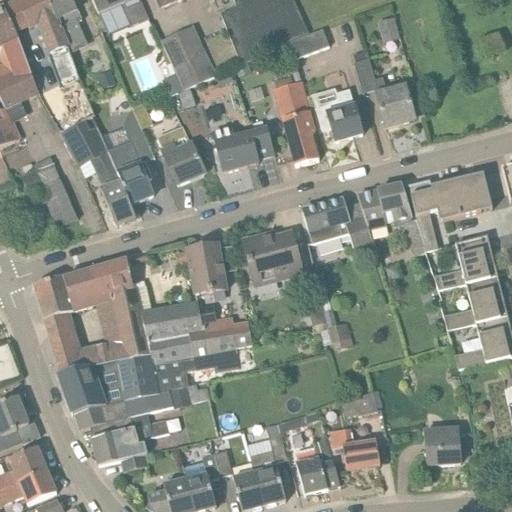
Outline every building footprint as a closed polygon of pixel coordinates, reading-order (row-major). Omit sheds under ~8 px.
[(67,58),(42,0),(27,0),(20,3),(30,30),(29,31),(30,32),(38,29),(48,57),(61,90),(80,82),(70,56),(67,58)] [(42,0),(67,58),(70,56),(88,48),(78,24),(82,23),(78,13),(73,4),(76,2),(75,0),(42,0)] [(137,0),(91,0),(99,17),(137,0)] [(242,66),(287,45),(309,35),(293,0),(155,0),(160,10),(183,0),(233,0),(237,9),(221,16),(242,66)] [(30,30),(20,3),(0,12),(0,51),(19,43),(16,36),(29,31),(30,30)] [(382,46),(400,41),(394,20),(376,24),(382,46)] [(161,43),(180,82),(185,93),(217,78),(193,28),(161,43)] [(322,32),(287,45),(294,62),(329,49),(322,32)] [(479,42),(486,59),(505,51),(498,35),(479,42)] [(21,105),(40,97),(34,82),(19,43),(0,51),(0,61),(2,65),(0,66),(0,99),(5,111),(11,126),(27,118),(21,105)] [(354,66),(363,96),(378,92),(369,62),(354,66)] [(248,66),(235,71),(238,80),(251,75),(248,66)] [(116,85),(110,72),(97,78),(102,91),(116,85)] [(298,73),(292,74),(295,83),(300,81),(298,73)] [(162,82),(170,100),(184,93),(176,76),(162,82)] [(282,122),(295,169),(319,163),(311,135),(315,134),(301,84),(274,91),(279,108),(286,106),(290,120),(282,122)] [(405,89),(377,98),(386,130),(415,122),(405,89)] [(331,131),(336,145),(363,137),(354,108),(349,93),(337,96),(339,106),(316,113),(322,133),(331,131)] [(184,94),(175,98),(180,109),(189,104),(184,94)] [(131,110),(141,132),(153,127),(142,104),(131,110)] [(0,149),(17,142),(9,127),(11,126),(5,111),(1,113),(0,111),(0,149)] [(60,135),(79,170),(90,164),(102,190),(101,190),(116,229),(136,221),(131,208),(116,174),(111,162),(104,148),(104,147),(95,132),(90,134),(85,123),(60,135)] [(183,130),(156,143),(179,188),(205,176),(183,130)] [(258,165),(258,163),(257,161),(273,157),(266,132),(234,141),(231,132),(213,137),(223,175),(258,165)] [(104,148),(111,162),(121,157),(126,170),(116,174),(131,208),(154,198),(147,183),(152,181),(145,165),(154,161),(141,133),(104,147),(104,148)] [(511,169),(501,172),(508,197),(509,197),(509,195),(511,193),(511,169)] [(28,196),(40,191),(32,175),(21,180),(28,196)] [(424,186),(409,190),(416,219),(416,220),(425,255),(439,252),(430,217),(438,215),(440,225),(482,214),(481,213),(479,213),(476,203),(488,200),(488,202),(490,202),(484,176),(431,190),(432,194),(426,195),(424,186)] [(357,198),(360,205),(369,233),(387,228),(386,225),(393,223),(395,229),(403,227),(414,258),(424,256),(415,223),(410,221),(402,187),(357,198)] [(374,250),(368,233),(369,233),(360,205),(346,209),(344,202),(302,214),(309,236),(312,247),(342,239),(341,235),(347,233),(355,256),(374,250)] [(303,276),(297,252),(292,235),(275,239),(273,235),(242,243),(255,289),(303,276)] [(435,280),(438,294),(466,287),(490,281),(498,279),(488,238),(456,246),(462,273),(435,280)] [(227,292),(218,247),(187,253),(195,298),(214,295),(215,298),(217,299),(223,298),(224,296),(224,293),(227,292)] [(133,291),(127,262),(103,270),(111,301),(121,342),(125,363),(153,357),(156,366),(192,359),(188,336),(200,333),(195,306),(143,316),(138,289),(133,291)] [(103,270),(65,282),(74,313),(111,301),(103,270)] [(45,323),(74,313),(65,282),(63,278),(34,287),(45,323)] [(500,321),(508,319),(503,299),(502,300),(500,291),(493,292),(490,281),(466,287),(472,312),(445,320),(449,333),(476,326),(500,320),(500,321)] [(314,334),(328,331),(323,314),(322,311),(309,315),(314,334)] [(323,314),(328,331),(329,330),(337,328),(336,326),(332,312),(331,312),(324,314),(323,314)] [(459,373),(499,363),(511,360),(511,337),(510,330),(503,332),(500,321),(500,320),(476,326),(482,353),(455,359),(459,373)] [(253,348),(248,323),(200,333),(188,336),(192,359),(236,351),(253,348)] [(332,347),(352,342),(348,323),(336,326),(337,328),(329,330),(332,347)] [(62,376),(125,363),(121,342),(79,351),(72,330),(50,338),(62,376)] [(153,357),(125,363),(62,376),(60,377),(72,418),(77,417),(169,393),(188,388),(186,375),(214,369),(215,375),(239,370),(236,351),(192,359),(156,366),(153,357)] [(169,393),(173,409),(210,399),(207,389),(198,392),(196,387),(188,388),(169,393)] [(147,416),(173,409),(169,393),(77,417),(82,433),(90,430),(99,469),(121,463),(145,458),(147,457),(143,442),(169,436),(166,423),(150,427),(147,416)] [(343,402),(347,420),(358,418),(358,419),(378,414),(373,394),(343,402)] [(0,454),(22,446),(17,433),(29,428),(17,400),(0,406),(0,454)] [(511,409),(499,412),(504,438),(511,436),(511,409)] [(320,421),(317,414),(306,417),(309,425),(320,421)] [(256,474),(266,509),(286,504),(277,469),(276,469),(275,465),(287,462),(278,427),(260,432),(263,443),(269,441),(272,453),(252,459),(256,474)] [(428,469),(461,466),(457,429),(425,432),(428,469)] [(343,451),(346,474),(380,468),(376,443),(353,446),(350,431),(330,435),(333,452),(343,451)] [(318,461),(296,467),(305,499),(340,489),(332,458),(331,458),(327,442),(314,445),(318,461)] [(38,451),(8,463),(12,473),(0,477),(0,492),(47,473),(38,451)] [(226,453),(214,457),(220,480),(232,476),(226,453)] [(183,470),(187,482),(195,511),(209,511),(216,510),(209,482),(220,480),(214,457),(202,460),(203,464),(183,470)] [(148,470),(145,458),(121,463),(124,476),(148,470)] [(241,511),(255,511),(266,509),(256,474),(252,459),(250,459),(254,475),(233,480),(241,511)] [(47,473),(0,492),(0,507),(23,498),(27,508),(56,496),(47,473)] [(195,511),(187,482),(164,488),(165,494),(148,498),(150,505),(146,511),(147,511),(195,511)] [(62,511),(57,503),(35,511),(62,511)]
